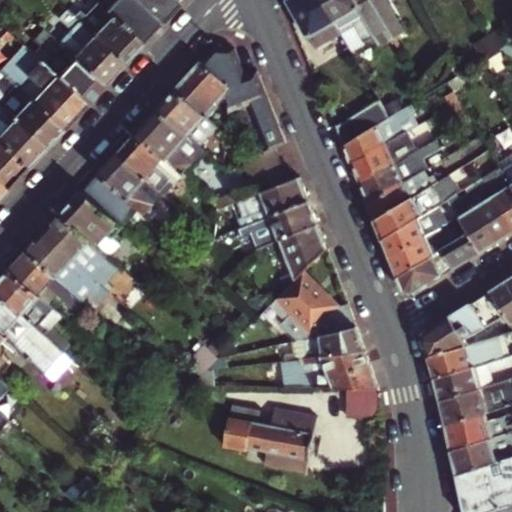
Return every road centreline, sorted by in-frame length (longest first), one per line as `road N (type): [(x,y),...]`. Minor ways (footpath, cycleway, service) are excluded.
road 1 (tertiary): [(258,0),(392,331)]
road 2 (residential): [(221,0),(0,239)]
road 3 (tertiary): [(392,331),(421,464),(423,511)]
road 4 (residential): [(511,257),(392,331)]
